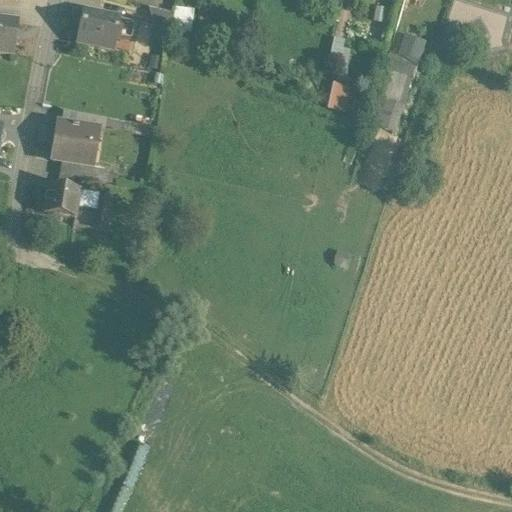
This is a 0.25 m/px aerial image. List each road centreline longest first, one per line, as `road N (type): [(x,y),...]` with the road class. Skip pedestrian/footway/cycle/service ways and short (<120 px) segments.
road 1 (track): [(68,275),(188,320),(420,482),(511,509)]
road 2 (residential): [(56,0),(9,252)]
